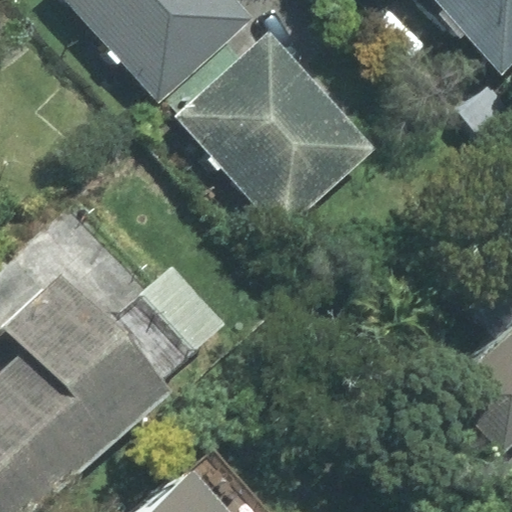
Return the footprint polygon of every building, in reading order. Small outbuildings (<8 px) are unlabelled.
[(239,31),(211,0),(36,0),(143,118),(239,31)] [(511,61),(511,0),(403,0),(483,88),(511,61)] [(354,163),(246,43),(154,126),(263,245),(354,163)] [(511,117),(488,95),(450,134),(479,161),(511,127),(511,117)] [(511,448),(511,249),(446,312),(481,348),(412,414),(477,482),(511,448)] [(0,511),(26,511),(201,341),(146,285),(86,344),(29,287),(0,315),(0,511)] [(239,511),(190,461),(138,511),(239,511)]
